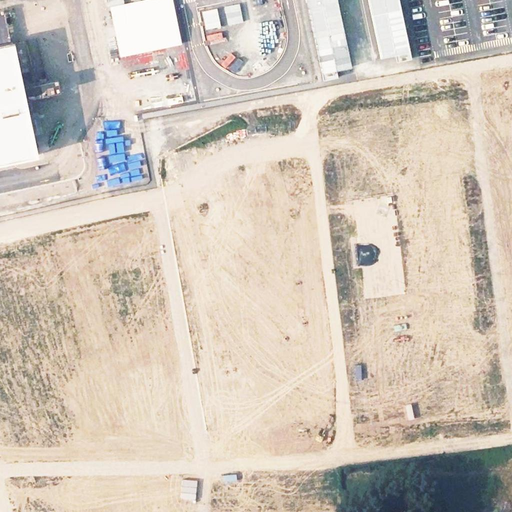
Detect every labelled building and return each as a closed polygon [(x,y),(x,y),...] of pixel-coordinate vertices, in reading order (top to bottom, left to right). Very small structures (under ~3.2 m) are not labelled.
[(1,0),(9,18),(0,22),(38,114),(47,110),(60,142),(148,104),(137,42),(82,52),(59,0),(1,0)] [(95,27),(132,20),(128,0),(90,0),(92,9),(84,10),(85,16),(93,15),(95,27)] [(44,158),(56,153),(54,148),(42,153),(44,158)] [(131,279),(147,372),(191,364),(154,156),(110,164),(129,271),(123,272),(124,280),(131,279)] [(22,204),(47,291),(83,281),(58,194),(22,204)] [(0,308),(32,300),(15,237),(10,239),(1,204),(0,204),(0,308)] [(0,406),(105,376),(87,313),(2,338),(4,344),(0,344),(0,406)] [(61,434),(74,479),(148,458),(134,413),(61,434)] [(27,467),(7,474),(19,511),(40,511),(38,503),(44,501),(36,479),(31,480),(27,467)] [(117,511),(118,498),(76,495),(72,501),(71,511),(117,511)] [(202,511),(203,503),(185,498),(185,511),(202,511)]
